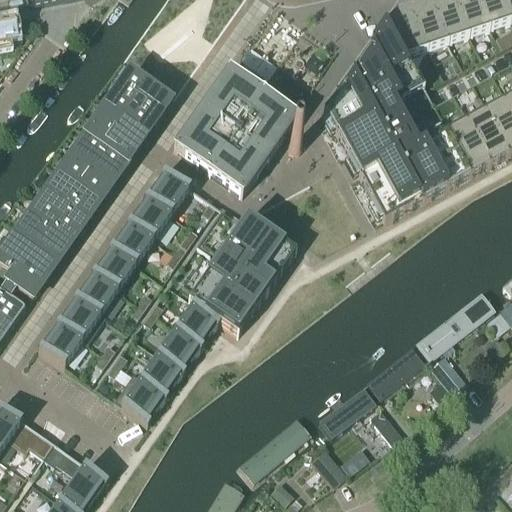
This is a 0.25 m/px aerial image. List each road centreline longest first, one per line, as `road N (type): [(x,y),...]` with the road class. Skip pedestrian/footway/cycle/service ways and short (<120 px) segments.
road 1 (residential): [(264,0),(0,384)]
road 2 (residential): [(52,0),(57,34),(0,113)]
